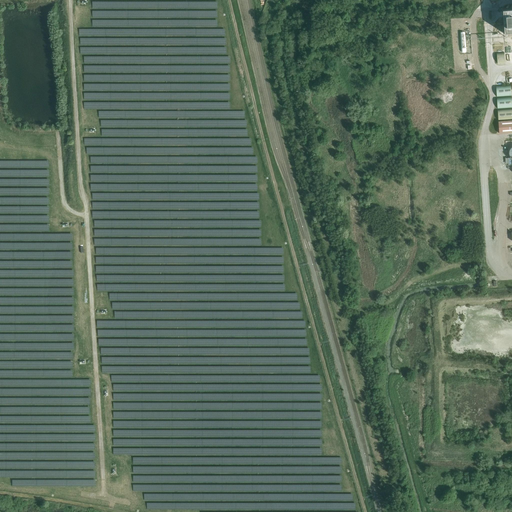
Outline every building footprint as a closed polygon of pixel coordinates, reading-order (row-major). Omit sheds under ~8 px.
[(505,34),(511,33),(511,10),(503,11),(505,34)] [(505,64),(504,53),(497,53),(498,64),(505,64)] [(496,86),(497,97),(511,96),(511,85),(496,86)] [(498,109),(511,107),(511,98),(511,97),(497,98),(498,109)] [(511,119),(511,108),(498,110),(498,121),(511,119)] [(248,126),(248,120),(157,119),(157,116),(182,117),(182,111),(127,110),(126,116),(149,116),(149,112),(151,112),(151,116),(154,116),(154,119),(128,119),(128,127),(130,127),(130,136),(129,136),(129,143),(252,145),(252,136),(249,136),(249,129),(194,128),(194,125),(248,126)] [(511,120),(498,121),(499,133),(511,132),(511,120)] [(255,147),(159,146),(159,155),(140,155),(140,161),(163,161),(163,162),(246,162),(246,164),(259,164),(259,154),(255,154),(255,147)] [(97,245),(263,243),(263,236),(263,227),(263,218),(261,218),(261,209),(258,209),(258,174),(139,175),(137,183),(115,183),(115,188),(128,192),(103,193),(106,198),(90,208),(102,208),(100,215),(108,228),(93,237),(97,237),(97,245)] [(0,193),(50,194),(50,186),(50,179),(0,178),(0,193)] [(35,230),(50,230),(50,215),(22,214),(22,221),(33,221),(33,224),(30,224),(30,230),(31,230),(31,227),(35,227),(35,230)] [(0,266),(52,266),(44,256),(52,256),(58,241),(0,241),(0,315),(75,314),(75,313),(47,313),(47,269),(0,269),(0,276),(1,278),(0,278),(0,266)]
